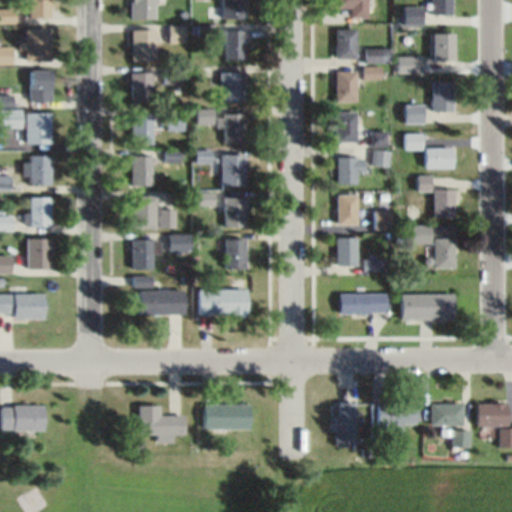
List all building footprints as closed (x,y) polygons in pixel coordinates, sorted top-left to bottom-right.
[(48,17),(48,0),(26,0),(27,17),(48,17)] [(127,0),(128,18),(153,18),(153,0),(127,0)] [(242,0),(218,0),(219,18),(243,18),(242,0)] [(365,17),(365,0),(333,0),(334,7),(344,7),(344,17),(365,17)] [(450,0),(428,0),(428,14),(450,14),(450,0)] [(421,24),(421,7),(401,7),(401,24),(421,24)] [(13,8),(0,8),(0,22),(13,23),(13,8)] [(183,42),(183,25),(166,25),(166,42),(183,42)] [(48,28),(23,28),(23,39),(18,39),(18,60),(48,60),(48,28)] [(354,58),(354,29),(334,29),(334,58),(354,58)] [(129,60),(154,60),(154,30),(129,30),(129,60)] [(221,59),(243,59),(243,30),(221,30),(221,59)] [(451,59),(451,33),(430,33),(430,59),(451,59)] [(10,46),(0,46),(0,65),(10,66),(10,46)] [(387,63),(387,48),(362,48),(362,63),(387,63)] [(394,56),(394,73),(422,73),(422,56),(394,56)] [(378,78),(378,67),(362,67),(362,78),(378,78)] [(49,102),(49,70),(28,70),(28,102),(49,102)] [(150,71),(128,71),(128,101),(150,101),(150,71)] [(241,71),(218,71),(218,101),(241,101),(241,71)] [(354,71),(334,71),(334,101),(354,101),(354,71)] [(430,111),(450,111),(450,81),(430,81),(430,111)] [(402,123),(422,123),(422,104),(402,104),(402,123)] [(210,108),(194,108),(194,123),(210,123),(210,108)] [(355,111),(334,111),(334,142),(355,142),(355,111)] [(48,143),(48,112),(24,112),(24,143),(48,143)] [(183,130),(183,113),(164,113),(164,130),(183,130)] [(242,143),(242,113),(214,113),(214,132),(223,132),(223,143),(242,143)] [(151,144),(151,114),(131,114),(131,144),(151,144)] [(386,146),(386,130),(367,130),(367,146),(386,146)] [(421,133),(403,133),(403,148),(421,148),(421,133)] [(422,167),(449,167),(449,147),(422,147),(422,167)] [(386,149),(369,149),(369,165),(386,165),(386,149)] [(219,154),(219,184),(243,184),(243,154),(219,154)] [(22,176),(29,176),(29,185),(49,185),(49,155),(22,155),(22,176)] [(150,156),(129,156),(129,185),(150,185),(150,156)] [(334,183),(353,183),(353,174),(362,174),(362,157),(334,157),(334,183)] [(427,189),(425,175),(414,177),(416,190),(427,189)] [(430,216),(451,216),(451,188),(430,188),(430,216)] [(211,192),(191,192),(191,204),(211,204),(211,192)] [(334,224),(354,224),(354,194),(334,194),(334,224)] [(130,196),(130,228),(172,228),(172,207),(155,207),(155,196),(130,196)] [(49,197),(24,197),(24,225),(49,225),(49,197)] [(243,226),(243,197),(218,197),(218,226),(243,226)] [(389,210),(371,210),(371,229),(389,229),(389,210)] [(11,215),(0,214),(0,230),(10,230),(11,215)] [(409,243),(428,243),(428,224),(409,224),(409,243)] [(188,251),(188,234),(166,234),(166,251),(188,251)] [(49,237),(25,237),(25,269),(49,269),(49,237)] [(334,265),(354,265),(354,237),(334,237),(334,265)] [(222,268),(243,268),(243,238),(222,238),(222,268)] [(452,238),(431,238),(431,268),(452,268),(452,238)] [(152,239),(133,239),(133,269),(152,269),(152,239)] [(0,255),(0,273),(10,273),(10,255),(0,255)] [(360,271),(381,271),(381,259),(360,259),(360,271)] [(196,314),(246,314),(246,289),(196,289),(196,314)] [(182,314),(182,290),(137,290),(137,314),(182,314)] [(43,293),(0,293),(0,317),(43,318),(43,293)] [(336,313),(383,313),(383,293),(336,293),(336,313)] [(451,293),(397,293),(397,319),(451,319),(451,293)] [(353,446),(353,402),(332,402),(332,446),(353,446)] [(201,429),(247,429),(247,403),(201,403),(201,429)] [(400,435),(400,424),(413,424),(413,403),(375,403),(375,435),(400,435)] [(427,425),(460,425),(460,403),(427,403),(427,425)] [(474,425),(504,425),(504,403),(474,403),(474,425)] [(42,405),(0,404),(0,429),(42,429),(42,405)] [(155,442),(172,442),(172,434),(182,434),(182,415),(158,415),(158,405),(136,405),(136,434),(155,434),(155,442)] [(511,427),(496,427),(496,447),(511,446),(511,427)] [(467,430),(449,430),(449,446),(467,446),(467,430)]
